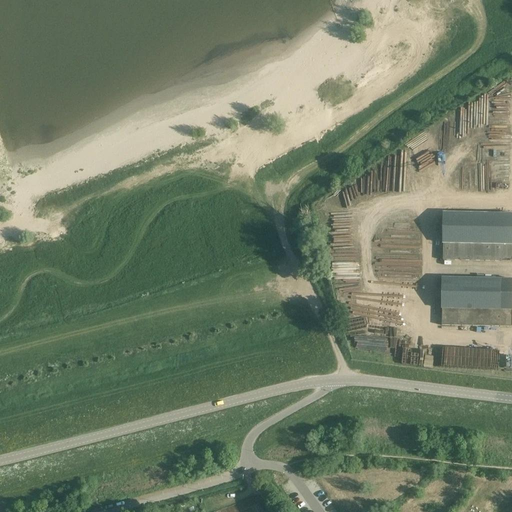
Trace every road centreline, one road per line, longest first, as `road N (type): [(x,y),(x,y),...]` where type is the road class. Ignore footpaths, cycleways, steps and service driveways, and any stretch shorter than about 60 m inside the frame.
road 1 (tertiary): [(0,461),(338,379)]
road 2 (unclassified): [(103,511),(239,474),(257,430),(338,379)]
road 3 (track): [(280,466),(378,455),(511,469)]
road 4 (tertiary): [(338,379),(511,398)]
